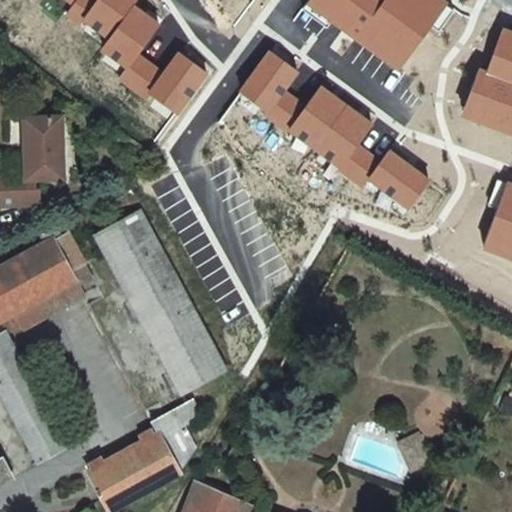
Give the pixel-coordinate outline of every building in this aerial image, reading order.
[(77,0),(73,7),(67,16),(107,41),(134,5),(138,0),(77,0)] [(308,0),(307,3),(399,75),(449,3),(443,0),(308,0)] [(149,16),(134,5),(107,41),(99,52),(127,69),(119,81),(147,100),(151,93),(178,116),(209,74),(193,62),(178,51),(163,71),(141,56),(161,25),(149,16)] [(479,69),(463,116),(511,135),(511,31),(503,29),(489,71),(479,69)] [(269,49),(237,92),(265,112),(262,116),(363,188),(369,180),(409,209),(430,181),(399,159),(390,152),(382,163),(357,145),(372,124),(358,115),(333,96),(319,86),(307,103),(290,91),(303,73),(285,60),(269,49)] [(69,116),(31,117),(32,174),(2,175),(3,204),(44,204),(44,188),(40,188),(39,178),(53,178),(52,173),(62,173),(62,178),(70,178),(69,116)] [(511,182),(507,181),(483,249),(511,258),(511,182)] [(138,216),(96,238),(181,392),(223,370),(138,216)] [(43,246),(0,269),(0,324),(13,317),(21,331),(82,297),(77,289),(92,281),(68,236),(61,240),(55,229),(38,238),(43,246)] [(4,332),(0,333),(0,389),(40,465),(68,449),(4,332)] [(156,435),(85,473),(105,511),(106,511),(176,474),(195,446),(185,426),(203,418),(195,403),(209,395),(208,392),(149,423),(156,435)] [(410,471),(430,462),(418,434),(398,442),(410,471)] [(0,485),(10,481),(0,464),(0,463),(0,485)] [(193,481),(181,511),(248,511),(252,506),(193,481)] [(453,511),(457,506),(446,500),(438,511),(453,511)]
